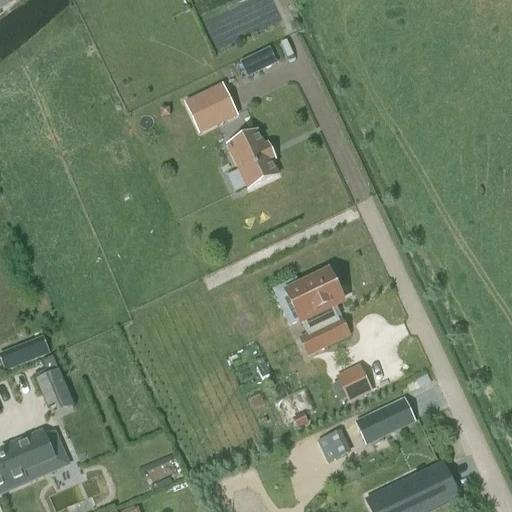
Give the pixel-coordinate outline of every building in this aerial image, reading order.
[(0,0),(0,8),(13,0),(0,0)] [(253,58),(240,64),(247,79),(260,73),(253,58)] [(221,88),(185,105),(199,134),(235,117),(221,88)] [(256,133),(227,147),(247,190),(276,177),(269,162),(273,161),(266,146),(263,148),(256,133)] [(329,275),(285,296),(298,323),(300,322),(307,337),(300,340),(307,356),(347,337),(339,321),(338,322),(331,307),(341,302),(329,275)] [(42,340),(31,344),(36,358),(47,354),(42,340)] [(44,372),(33,377),(51,417),(73,408),(51,358),(40,363),(44,372)] [(339,385),(332,388),(339,402),(346,399),(349,404),(371,394),(358,369),(337,379),(339,385)] [(403,402),(359,422),(369,444),(413,423),(403,402)] [(302,415),(292,420),(297,430),(307,425),(302,415)] [(0,495),(26,485),(21,473),(63,456),(53,433),(42,438),(40,434),(7,449),(10,456),(3,459),(2,458),(0,459),(0,495)] [(336,433),(323,440),(333,461),(347,455),(336,433)] [(439,468),(374,499),(380,511),(426,511),(454,499),(439,468)]
